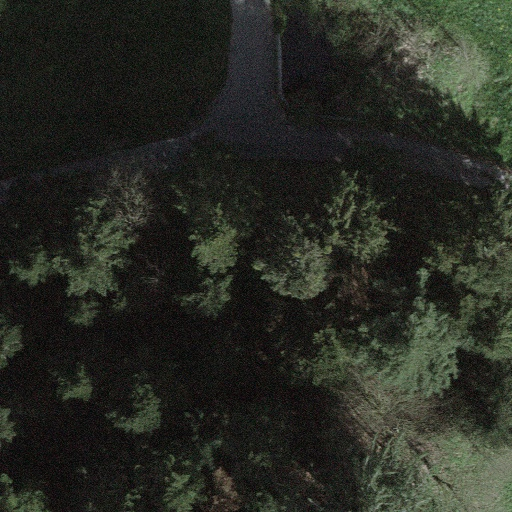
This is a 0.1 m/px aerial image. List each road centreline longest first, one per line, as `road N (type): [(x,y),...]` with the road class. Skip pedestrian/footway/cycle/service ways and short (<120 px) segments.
road 1 (unclassified): [(0,195),(119,163),(258,143)]
road 2 (unclassified): [(511,188),(408,151),(258,143)]
road 3 (unclassified): [(258,143),(245,0)]
